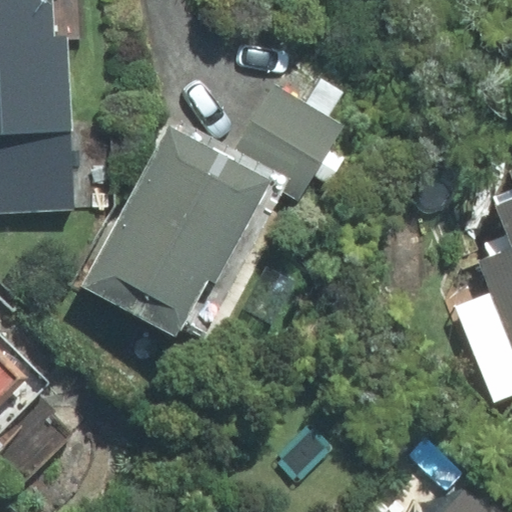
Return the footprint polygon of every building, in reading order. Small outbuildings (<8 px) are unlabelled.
[(0,0),(0,207),(69,207),(68,40),(54,40),(54,0),(0,0)] [(79,296),(175,341),(184,321),(206,331),(281,184),(300,193),(334,121),(327,118),(332,108),(272,80),(238,153),(163,118),(79,296)] [(506,251),(471,264),(511,368),(511,167),(501,172),(509,193),(487,202),(506,251)] [(0,511),(0,407),(39,366),(0,329),(0,511)] [(455,499),(437,481),(406,511),(507,511),(474,479),(455,499)]
